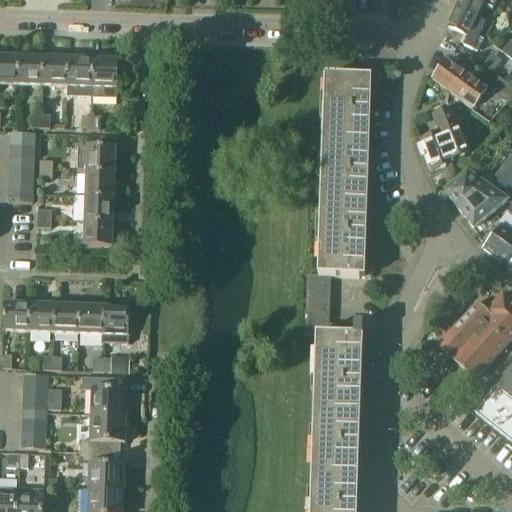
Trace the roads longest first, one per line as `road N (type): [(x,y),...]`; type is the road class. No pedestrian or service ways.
road 1 (residential): [(0,20),(388,33),(417,44)]
road 2 (residential): [(450,238),(402,159),(401,113),(417,44)]
road 3 (residential): [(511,494),(379,377)]
road 4 (residential): [(157,511),(165,355)]
road 5 (residential): [(379,377),(450,238)]
road 6 (residential): [(392,511),(375,487),(379,377)]
